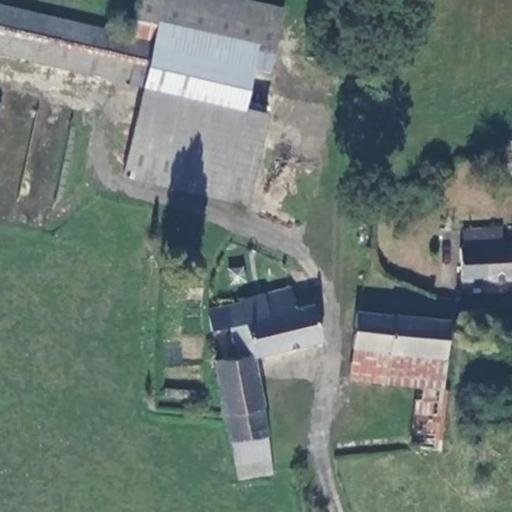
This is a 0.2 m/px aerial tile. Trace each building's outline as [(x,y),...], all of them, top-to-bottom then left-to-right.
[(274,48),(281,10),(238,0),(140,0),(137,16),(158,22),(154,38),(0,3),(0,52),(144,86),(242,109),(258,45),(274,48)] [(265,113),(242,109),(144,86),(126,173),(246,202),(265,113)] [(511,278),(511,243),(500,245),(500,229),(463,231),(464,247),(459,248),(462,279),(511,278)] [(288,288),(244,299),(242,299),(242,302),(207,310),(211,330),(229,326),(235,356),(215,360),(229,441),(231,441),(238,478),(271,472),(266,436),(270,435),(265,408),(263,408),(255,356),(320,340),(312,307),(295,310),(288,288)] [(354,347),(444,357),(447,321),(358,313),(354,347)] [(417,384),(413,445),(437,447),(444,357),(354,347),(351,377),(417,384)]
